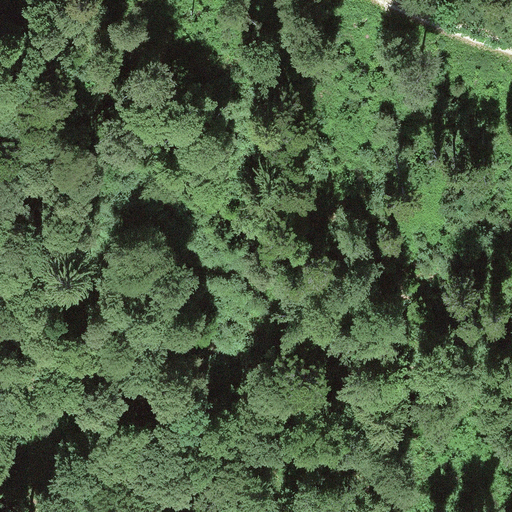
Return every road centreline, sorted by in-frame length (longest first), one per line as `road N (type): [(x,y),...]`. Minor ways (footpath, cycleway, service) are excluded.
road 1 (track): [(511,364),(246,388),(91,390),(0,421)]
road 2 (track): [(511,49),(387,0)]
